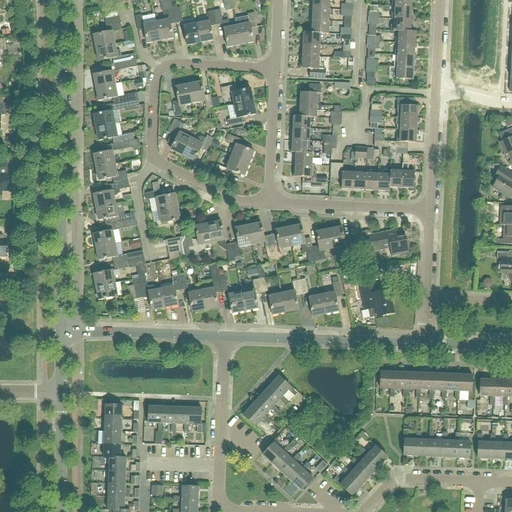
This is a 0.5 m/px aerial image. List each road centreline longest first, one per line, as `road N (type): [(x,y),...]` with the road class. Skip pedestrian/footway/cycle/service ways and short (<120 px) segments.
road 1 (tertiary): [(60,332),(59,0)]
road 2 (residential): [(429,211),(440,0)]
road 3 (residential): [(152,160),(154,84),(164,65),(275,68)]
road 4 (tertiary): [(422,342),(223,336)]
road 5 (residential): [(238,511),(218,490),(223,336)]
road 6 (tertiary): [(223,336),(60,332)]
road 7 (residential): [(429,211),(268,203)]
road 8 (residential): [(268,203),(275,68)]
road 9 (residential): [(478,483),(399,480),(359,511)]
road 10 (residential): [(268,203),(222,198),(152,160)]
road 11 (tertiary): [(60,511),(60,392)]
